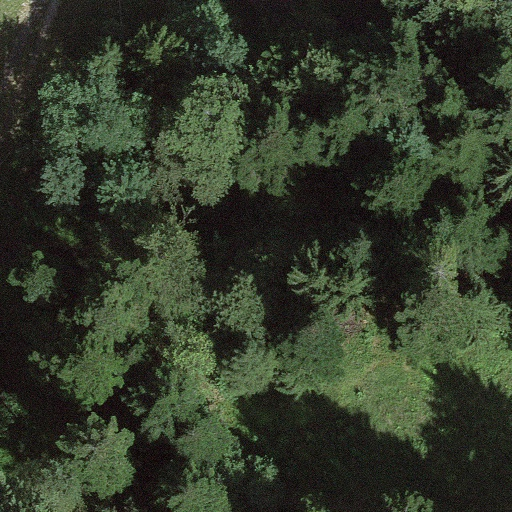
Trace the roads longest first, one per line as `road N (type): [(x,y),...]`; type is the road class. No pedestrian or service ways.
road 1 (track): [(511,202),(388,179),(340,181),(290,194),(183,245),(132,256),(56,253),(0,228)]
road 2 (track): [(0,140),(48,0)]
